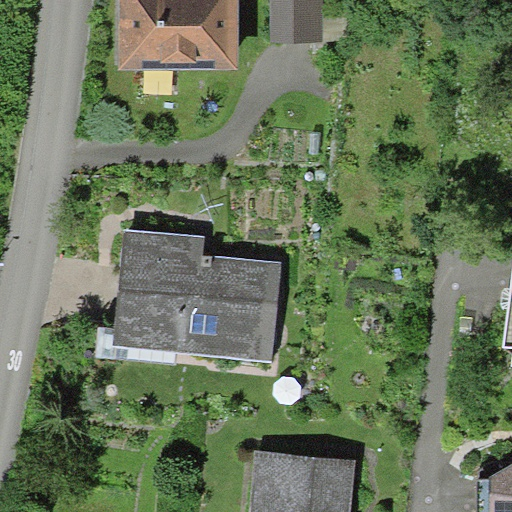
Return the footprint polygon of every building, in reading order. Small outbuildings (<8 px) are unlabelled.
[(119,0),(119,61),(227,61),(226,0),(119,0)] [(268,0),(268,40),(308,40),(308,0),(268,0)] [(272,270),(211,264),(205,264),(206,258),(197,257),(196,263),(184,262),(186,242),(121,236),(112,328),(93,327),(90,358),(169,366),(171,348),(264,356),(272,270)] [(511,253),(500,343),(503,343),(504,341),(511,342),(511,253)] [(338,511),(344,462),(256,454),(250,511),(338,511)] [(511,511),(511,463),(487,463),(473,472),(473,484),(472,511),(511,511)]
